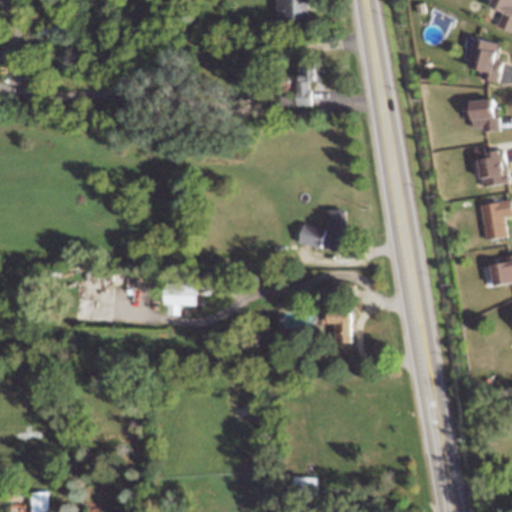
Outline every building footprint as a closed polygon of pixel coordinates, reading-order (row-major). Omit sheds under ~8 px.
[(277,0),(278,25),(309,24),(308,0),(277,0)] [(511,0),(493,0),(491,5),(504,10),(499,25),(511,30),(511,0)] [(501,42),(479,36),(471,66),(484,69),(482,77),(499,82),(505,60),(497,58),(501,42)] [(297,104),(312,104),(311,80),(322,80),(322,60),(300,60),(301,79),(297,79),(297,104)] [(499,130),(498,98),(473,99),(474,127),(483,127),(484,130),(499,130)] [(483,186),(511,182),(505,148),(489,150),(488,145),(477,147),(483,186)] [(487,239),(509,235),(506,216),(511,214),(511,198),(481,203),(487,239)] [(347,208),(330,209),(331,249),(348,248),(347,208)] [(322,247),(327,229),(305,222),(300,241),(322,247)] [(511,282),(511,254),(506,255),(507,261),(492,263),(495,285),(511,282)] [(197,304),(197,283),(165,282),(165,313),(180,313),(180,304),(197,304)] [(337,342),(354,341),(353,310),(331,311),(331,322),(337,322),(337,342)] [(32,491),(33,511),(50,511),(50,491),(32,491)]
